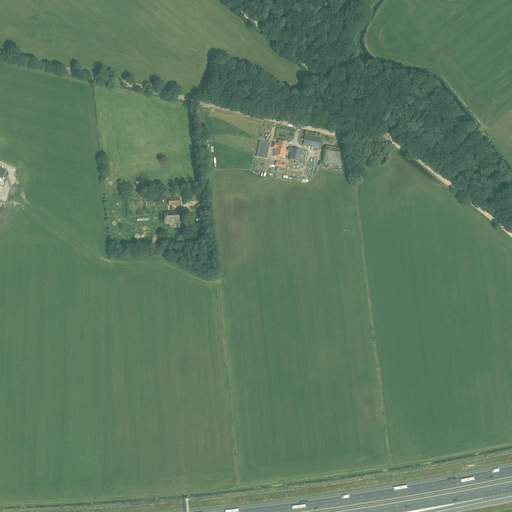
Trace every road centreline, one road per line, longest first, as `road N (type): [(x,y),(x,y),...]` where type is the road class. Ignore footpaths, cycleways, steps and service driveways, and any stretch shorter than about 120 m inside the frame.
road 1 (unclassified): [(401,145),(0,55)]
road 2 (motorway): [(511,471),(257,511)]
road 3 (track): [(255,24),(401,145)]
road 4 (track): [(401,145),(511,235)]
